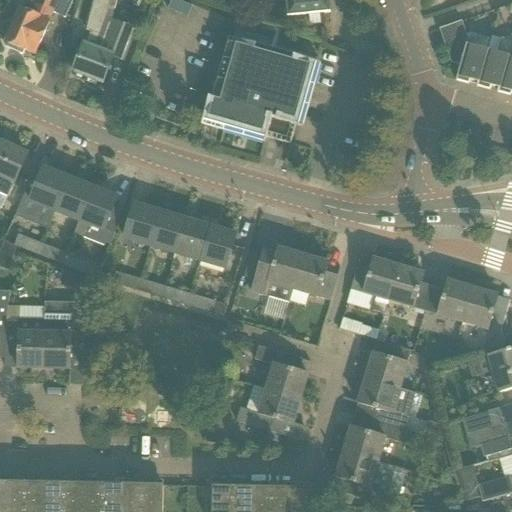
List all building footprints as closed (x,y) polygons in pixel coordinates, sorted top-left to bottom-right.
[(26,48),(36,53),(54,13),(65,18),(72,0),(23,0),(23,1),(21,0),(19,5),(20,6),(19,9),(20,9),(5,43),(8,44),(6,48),(23,55),(26,48)] [(111,19),(116,0),(93,0),(85,32),(91,34),(87,47),(83,46),(73,73),(88,78),(87,80),(98,84),(98,82),(103,84),(113,58),(125,63),(137,29),(111,19)] [(280,0),(280,2),(286,1),(287,17),(330,13),(328,0),(280,0)] [(470,82),(477,84),(486,51),(485,51),(466,45),(467,40),(466,35),(462,22),(439,30),(451,64),(460,67),(456,82),(469,85),(470,82)] [(317,58),(316,58),(316,59),(276,47),(277,42),(236,29),(233,39),(221,81),(217,80),(211,99),(209,98),(202,122),(266,140),(269,129),(283,133),(286,124),(299,127),(317,64),(316,63),(317,58)] [(490,87),(498,89),(510,49),(511,42),(501,39),(491,37),(487,51),(486,51),(477,84),(476,87),(489,91),(490,87)] [(511,41),(511,42),(510,49),(498,89),(497,93),(510,97),(511,93),(511,41)] [(0,193),(7,197),(13,183),(14,184),(27,156),(1,144),(0,145),(0,193)] [(54,214),(68,179),(43,170),(30,202),(31,202),(25,216),(36,220),(42,209),(54,214)] [(78,224),(92,189),(68,179),(54,214),(78,224)] [(85,240),(110,249),(121,215),(111,211),(117,199),(92,189),(78,224),(74,235),(85,240)] [(150,247),(160,213),(134,206),(125,240),(150,247)] [(185,221),(160,213),(150,247),(175,255),(185,221)] [(200,262),(210,228),(185,221),(175,255),(200,262)] [(225,269),(235,236),(210,228),(200,262),(225,269)] [(37,256),(42,244),(18,235),(17,248),(37,256)] [(3,243),(0,251),(14,256),(17,248),(3,243)] [(265,246),(255,280),(251,294),(264,298),(265,297),(289,304),(293,291),(303,257),(278,249),(275,258),(264,255),(266,247),(265,246)] [(66,254),(51,248),(46,259),(62,265),(66,254)] [(66,254),(62,265),(100,280),(104,268),(66,254)] [(250,255),(243,279),(251,281),(258,258),(250,255)] [(293,291),(308,296),(331,303),(338,277),(325,273),(328,264),(303,257),(293,291)] [(388,302),(399,268),(373,260),(371,270),(359,266),(362,258),(361,257),(351,291),(372,298),(370,308),(372,312),(384,315),(388,302)] [(425,314),(433,288),(421,284),(424,275),(399,268),(388,302),(425,314)] [(75,291),(80,278),(65,272),(60,285),(75,291)] [(113,284),(137,291),(140,280),(116,273),(113,284)] [(165,287),(140,280),(137,291),(162,299),(165,287)] [(445,291),(433,288),(425,314),(462,325),(473,290),(448,282),(445,291)] [(190,294),(165,287),(162,299),(187,306),(190,294)] [(507,310),(495,306),(498,297),(473,290),(462,325),(500,336),(507,310)] [(0,335),(6,336),(7,336),(7,323),(8,310),(12,292),(0,291),(0,335)] [(228,306),(190,294),(187,306),(224,317),(228,306)] [(361,334),(364,323),(343,318),(340,328),(361,334)] [(7,336),(6,336),(5,368),(6,368),(6,359),(18,360),(18,369),(45,370),(46,322),(19,321),(19,324),(7,323),(7,336)] [(46,322),(45,370),(70,371),(70,361),(83,361),(84,322),(46,322)] [(151,355),(181,363),(185,344),(156,336),(151,355)] [(411,352),(377,342),(377,343),(385,346),(382,357),(373,354),(365,379),(415,394),(400,390),(411,352)] [(454,359),(466,355),(469,346),(459,343),(456,353),(454,359)] [(266,391),(301,401),(308,376),(298,373),(302,360),(258,348),(255,360),(273,365),(266,391)] [(511,351),(499,355),(489,358),(493,371),(479,375),(486,398),(511,390),(511,351)] [(415,394),(365,379),(358,405),(367,407),(364,419),(355,416),(355,417),(406,432),(410,418),(408,418),(415,394)] [(277,444),(280,436),(289,438),(289,437),(280,435),(284,423),(293,426),(301,401),(266,391),(259,414),(241,408),(236,423),(268,432),(265,441),(277,444)] [(406,432),(355,417),(363,420),(360,431),(351,428),(343,454),(394,469),(395,468),(378,464),(386,439),(402,444),(406,432)] [(487,465),(511,457),(511,422),(511,423),(511,425),(510,425),(511,431),(511,437),(508,439),(504,424),(478,433),(481,443),(487,465)] [(342,493),(332,490),(328,504),(351,507),(353,498),(367,502),(368,501),(384,505),(394,469),(343,454),(336,479),(345,481),(342,493)] [(511,478),(480,487),(474,468),(460,472),(469,502),(481,499),(482,504),(502,499),(504,504),(511,502),(511,478)] [(6,483),(5,511),(24,511),(26,484),(24,484),(24,485),(6,484),(6,483)] [(26,484),(24,511),(44,511),(45,484),(44,484),(44,485),(26,485),(26,484)] [(46,484),(45,484),(44,511),(63,511),(64,485),(63,485),(63,486),(46,485),(46,484)] [(65,485),(64,485),(63,511),(83,511),(84,485),(83,485),(83,486),(65,486),(65,485)] [(85,485),(84,485),(83,511),(102,511),(103,485),(102,485),(102,486),(85,486),(85,485)] [(103,485),(102,511),(121,511),(122,486),(122,487),(105,486),(105,485),(103,485)] [(124,486),(122,486),(121,511),(141,511),(142,486),(141,486),(141,487),(124,487),(124,486)] [(144,486),(142,486),(141,511),(163,511),(163,487),(161,487),(161,488),(144,487),(144,486)] [(197,497),(198,489),(188,488),(188,497),(197,497)] [(211,511),(233,511),(234,488),(232,488),(232,489),(214,489),(214,488),(212,488),(211,511)] [(234,488),(233,511),(252,511),(253,488),(251,488),(251,490),(234,489),(234,488)] [(253,488),(252,511),(271,511),(272,489),(271,489),(271,490),(253,490),(253,489),(253,488)] [(272,489),(271,511),(290,511),(291,489),(290,489),(290,490),(273,490),(273,489),(272,489)] [(293,489),(291,489),(290,511),(311,511),(312,490),(310,490),(310,491),(292,490),(293,489)]
